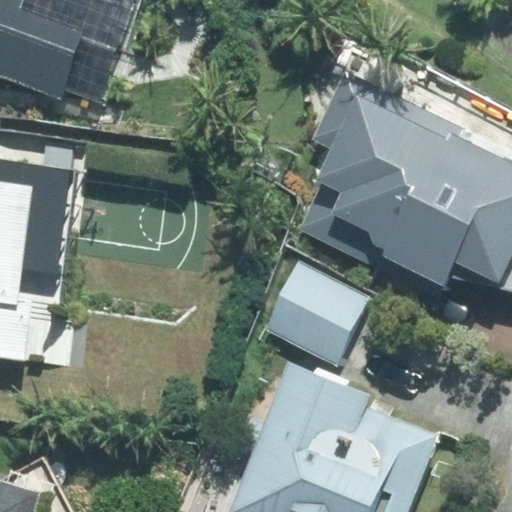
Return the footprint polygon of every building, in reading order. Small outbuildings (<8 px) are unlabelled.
[(0,0),(0,86),(1,87),(5,77),(68,100),(94,33),(31,9),(34,0),(0,0)] [(451,288),(463,263),(511,287),(511,158),(469,137),(471,133),(354,76),(321,145),(343,156),(305,233),(420,290),(427,276),(451,288)] [(0,158),(0,355),(37,362),(46,300),(33,298),(49,190),(5,182),(9,160),(0,158)] [(376,303),(304,265),(270,330),(342,369),(376,303)] [(419,511),(450,437),(380,409),(384,399),(300,365),(275,425),(260,419),(245,456),(260,463),(240,511),(419,511)] [(0,511),(52,511),(58,492),(0,474),(0,511)]
